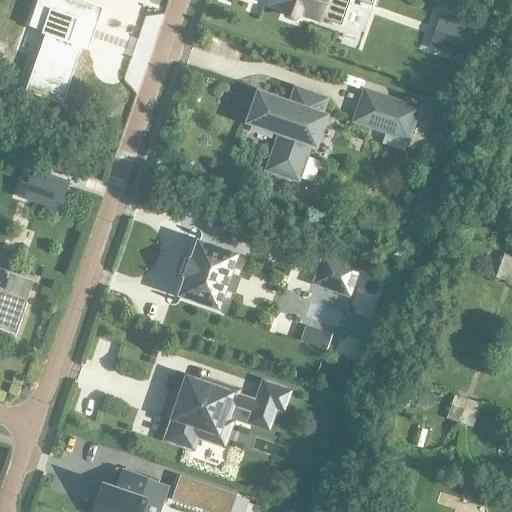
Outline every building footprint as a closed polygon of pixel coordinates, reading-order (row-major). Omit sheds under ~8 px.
[(27,90),(26,92),(62,105),(63,103),(58,101),(62,89),(65,90),(82,40),(84,40),(96,7),(103,9),(103,7),(81,0),(57,0),(54,11),(51,9),(42,34),(55,38),(48,57),(44,55),(36,79),(33,78),(29,91),(27,90)] [(271,0),(270,3),(286,8),(286,11),(287,14),(288,17),(291,18),(294,19),(297,18),(300,16),(301,13),(319,20),(320,19),(341,26),(350,0),(354,0),(373,7),(375,0),(271,0)] [(463,59),(474,28),(451,20),(441,51),(463,59)] [(435,79),(423,76),(420,87),(432,90),(435,79)] [(259,94),(250,123),(253,124),(254,122),(278,131),(278,132),(282,134),(269,170),(298,179),(313,185),(321,162),(306,157),(310,144),(316,145),(326,117),(320,115),(325,100),(297,90),(295,97),(297,97),(293,106),(259,94)] [(417,110),(366,92),(356,121),(389,132),(389,130),(407,136),(406,138),(408,138),(417,110)] [(439,129),(436,139),(449,143),(452,134),(439,129)] [(462,136),(458,147),(459,147),(467,150),(471,140),(462,136)] [(27,181),(26,183),(28,184),(23,199),(57,211),(68,181),(30,168),(26,180),(27,181)] [(199,244),(193,261),(190,260),(185,276),(187,277),(182,294),(181,294),(181,296),(183,296),(217,308),(219,309),(220,307),(219,307),(237,258),(238,256),(235,255),(201,243),(199,242),(199,244)] [(358,268),(326,256),(324,255),(323,257),(323,258),(315,282),(314,284),(316,285),(348,296),(350,297),(351,295),(359,270),(360,270),(360,268),(358,267),(358,268)] [(511,257),(508,256),(498,281),(511,285),(511,257)] [(0,329),(17,335),(28,304),(24,302),(31,283),(11,276),(10,279),(9,279),(6,289),(0,286),(0,329)] [(224,445),(231,423),(222,420),(229,401),(255,410),(251,422),(268,428),(276,407),(283,409),(289,392),(265,384),(258,404),(231,395),(233,390),(204,380),(203,384),(188,379),(168,439),(192,448),(197,435),(224,445)] [(419,393),(417,400),(424,402),(426,396),(419,393)] [(486,407),(460,398),(450,422),(477,431),(486,407)] [(103,484),(93,511),(143,511),(148,501),(163,506),(170,487),(123,470),(117,488),(103,484)] [(181,473),(173,498),(212,511),(231,511),(238,493),(181,473)]
